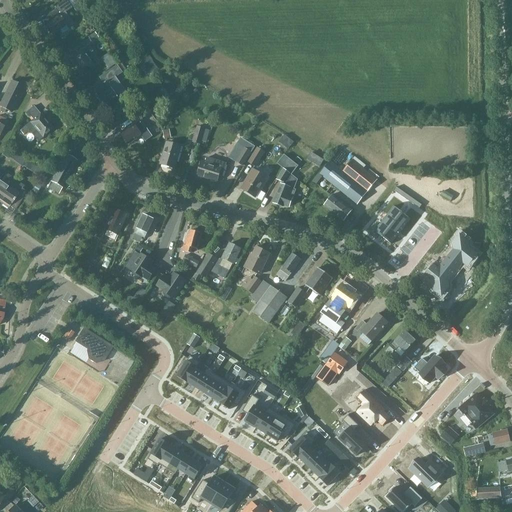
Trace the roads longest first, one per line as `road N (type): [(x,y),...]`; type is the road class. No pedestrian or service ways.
road 1 (residential): [(471,359),(320,240),(160,197),(109,161)]
road 2 (residential): [(471,359),(495,334),(506,304),(499,0)]
road 3 (residential): [(471,359),(329,511)]
road 4 (residential): [(314,511),(274,471),(146,394)]
road 5 (residential): [(109,161),(1,0)]
road 6 (residential): [(146,394),(163,360),(154,341),(42,268)]
